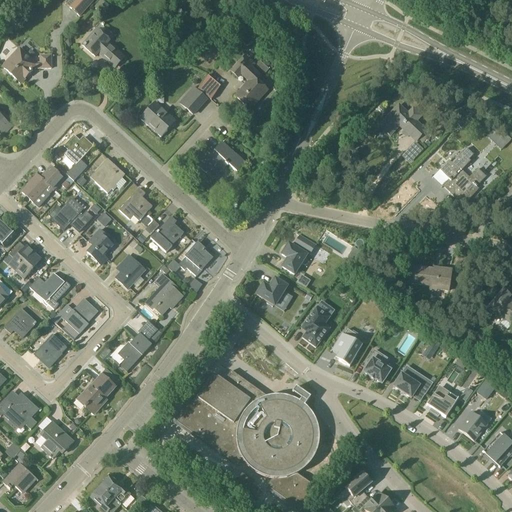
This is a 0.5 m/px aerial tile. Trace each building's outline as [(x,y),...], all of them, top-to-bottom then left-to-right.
[(93,0),(67,0),(64,4),(80,18),(95,2),(93,0)] [(124,58),(107,44),(109,42),(96,30),(82,46),(95,57),(100,51),(110,60),(108,62),(115,68),(124,58)] [(34,70),(51,69),(51,56),(40,56),(40,64),(34,64),(20,50),(3,68),(20,84),(34,70)] [(268,91),(256,81),(268,68),(250,51),(231,72),(237,78),(241,75),(249,82),(235,97),(250,110),(268,91)] [(211,100),(221,87),(207,77),(197,90),(211,100)] [(208,101),(193,88),(179,104),(194,117),(208,101)] [(174,121),(155,103),(140,120),(161,139),(167,132),(165,131),(174,121)] [(9,110),(14,115),(17,115),(19,113),(19,110),(14,105),(11,105),(9,108),(9,110)] [(402,124),(411,132),(408,135),(416,142),(418,140),(424,134),(426,132),(417,123),(423,117),(413,107),(407,113),(402,108),(399,106),(380,126),(390,136),(402,124)] [(0,130),(0,131),(4,135),(11,127),(0,116),(0,130)] [(457,124),(462,129),(469,122),(464,118),(457,124)] [(501,151),(511,142),(496,127),(487,137),(501,151)] [(423,144),(428,138),(424,134),(418,140),(423,144)] [(93,147),(87,141),(86,143),(82,139),(79,142),(74,137),(64,148),(68,151),(64,156),(65,156),(76,166),(93,147)] [(222,143),(197,171),(197,172),(200,168),(212,179),(225,164),(228,166),(228,165),(237,173),(245,164),(222,143)] [(410,165),(423,151),(415,143),(402,157),(410,165)] [(486,177),(478,170),(469,179),(460,170),(473,156),(466,149),(451,165),(449,162),(439,172),(450,182),(446,186),(451,191),(449,193),(458,201),(463,206),(478,189),(476,188),(486,177)] [(51,161),(58,167),(66,158),(59,152),(51,161)] [(107,160),(97,171),(102,175),(95,183),(107,194),(111,190),(113,191),(116,187),(115,186),(125,176),(107,160)] [(65,180),(51,168),(47,172),(40,179),(37,176),(22,193),(36,206),(39,208),(49,197),(44,192),(48,187),(52,191),(53,193),(65,180)] [(404,188),(413,188),(414,177),(405,176),(404,188)] [(85,182),(79,177),(74,183),(79,188),(85,182)] [(70,186),(66,182),(65,181),(61,186),(66,190),(70,186)] [(69,190),(77,196),(81,190),(73,184),(69,190)] [(145,201),(142,198),(145,194),(139,189),(119,211),(135,226),(140,221),(152,207),(145,201)] [(92,218),(86,213),(82,217),(79,214),(77,216),(74,212),(77,209),(70,203),(67,206),(66,205),(61,210),(58,207),(49,217),(53,220),(52,221),(63,232),(69,225),(74,229),(78,233),(84,227),(92,218)] [(101,210),(94,205),(89,210),(96,216),(101,210)] [(98,221),(101,224),(104,220),(107,224),(110,221),(104,214),(98,221)] [(146,228),(147,226),(151,222),(146,218),(141,223),(146,228)] [(183,234),(182,234),(174,226),(176,223),(171,218),(150,239),(166,254),(172,247),(171,247),(183,234)] [(159,226),(154,221),(141,234),(146,239),(159,226)] [(0,244),(1,244),(5,248),(15,237),(0,222),(0,244)] [(104,238),(106,236),(100,231),(92,240),(96,244),(87,253),(102,267),(108,260),(104,256),(113,247),(104,238)] [(147,240),(142,235),(137,240),(142,245),(147,240)] [(296,247),(295,249),(288,245),(287,247),(286,247),(282,252),(283,253),(282,256),(288,259),(282,268),(294,276),(302,263),(304,264),(308,257),(306,256),(307,254),(306,254),(307,252),(310,254),(315,246),(299,236),(293,245),(296,247)] [(9,255),(13,260),(7,266),(24,281),(33,271),(32,270),(41,260),(26,247),(25,248),(20,244),(9,255)] [(143,251),(137,245),(133,249),(139,255),(143,251)] [(210,257),(204,251),(205,250),(204,249),(203,250),(197,245),(180,264),(179,266),(185,271),(186,269),(196,278),(203,270),(200,268),(210,257)] [(145,272),(129,257),(120,266),(124,270),(115,279),(127,290),(133,285),(137,289),(144,282),(140,277),(145,272)] [(170,272),(163,266),(160,270),(166,276),(170,272)] [(420,268),(420,270),(415,269),(414,273),(413,273),(410,275),(410,279),(411,281),(418,282),(417,285),(436,288),(436,290),(448,292),(451,271),(439,269),(439,271),(420,268)] [(70,287),(69,286),(68,288),(53,274),(53,275),(45,284),(38,278),(32,285),(30,288),(36,294),(35,294),(49,307),(49,306),(54,311),(58,306),(55,303),(70,287)] [(176,291),(178,289),(162,275),(154,284),(159,289),(144,305),(153,312),(154,310),(161,317),(162,316),(169,308),(171,310),(182,297),(183,297),(176,291)] [(278,276),(276,281),(283,285),(286,281),(278,276)] [(306,289),(309,284),(299,278),(296,283),(306,289)] [(188,286),(196,294),(203,286),(194,279),(188,286)] [(0,280),(0,288),(8,297),(12,293),(0,280)] [(276,281),(275,280),(269,289),(263,285),(262,288),(260,287),(257,293),(258,293),(257,296),(267,303),(267,304),(272,308),(273,306),(274,307),(287,287),(283,285),(276,281)] [(363,295),(367,290),(362,286),(358,291),(363,295)] [(0,290),(0,306),(8,298),(0,290)] [(511,303),(508,300),(511,297),(503,290),(486,309),(495,316),(497,313),(504,319),(500,324),(507,331),(511,325),(511,303)] [(98,313),(84,300),(73,312),(72,311),(64,321),(79,336),(88,326),(87,325),(98,313)] [(324,326),(330,319),(316,309),(301,329),(306,333),(302,339),(316,349),(330,330),(324,326)] [(36,324),(21,310),(4,329),(10,335),(13,332),(22,339),(36,324)] [(437,318),(442,324),(447,319),(442,313),(437,318)] [(404,318),(397,314),(394,319),(401,323),(404,318)] [(62,319),(58,315),(57,316),(53,321),(52,322),(56,325),(62,319)] [(140,355),(142,356),(152,346),(151,345),(156,340),(143,328),(138,333),(139,335),(130,345),(120,357),(124,361),(119,366),(126,373),(131,368),(130,366),(140,355)] [(362,346),(354,341),(357,336),(347,330),(344,336),(341,334),(336,344),(331,352),(331,353),(332,352),(338,355),(336,357),(340,359),(338,361),(349,368),(355,359),(362,346)] [(67,349),(52,335),(33,356),(39,361),(40,361),(49,369),(61,355),(62,356),(62,355),(61,355),(67,349)] [(440,345),(433,339),(424,352),(432,357),(440,345)] [(383,357),(375,352),(364,367),(367,369),(364,373),(369,377),(370,378),(369,379),(374,382),(374,381),(375,382),(376,381),(381,385),(390,372),(379,364),(383,357)] [(455,365),(464,370),(467,365),(458,360),(455,365)] [(499,373),(504,367),(501,363),(495,370),(499,373)] [(271,490),(301,511),(317,489),(292,471),(295,470),(296,469),(299,467),(300,466),(303,464),(305,461),(306,460),(307,459),(309,456),(310,454),(310,453),(312,449),(312,448),(313,446),(313,444),(314,443),(314,441),(314,440),(314,438),(314,436),(314,435),(314,433),(314,432),(313,430),(313,428),(312,427),(312,425),(311,424),(311,422),(310,421),(309,419),(308,418),(306,415),(305,414),(304,413),(303,412),(301,411),(298,409),(296,408),(293,406),(291,406),(290,405),(286,404),(283,403),(279,403),(276,403),(273,403),(271,403),(269,404),(268,398),(231,372),(224,382),(213,375),(197,398),(196,397),(177,423),(237,466),(245,454),(246,455),(247,457),(248,458),(249,459),(250,461),(251,462),(252,463),(253,464),(254,466),(257,468),(258,469),(260,470),(263,471),(266,472),(269,473),(271,474),(273,474),(276,474),(274,477),(277,481),(271,490)] [(401,375),(399,379),(393,388),(411,399),(419,387),(401,375)] [(115,388),(102,376),(91,387),(90,386),(78,400),(85,407),(84,408),(86,409),(94,416),(102,406),(100,405),(115,388)] [(489,377),(477,391),(487,399),(499,385),(489,377)] [(457,401),(438,388),(427,406),(431,409),(429,412),(438,418),(440,415),(446,419),(457,401)] [(27,400),(21,394),(11,406),(5,400),(0,404),(0,417),(2,415),(9,421),(18,430),(16,432),(18,434),(22,434),(24,431),(23,428),(25,425),(31,431),(37,424),(31,419),(37,412),(25,401),(27,400)] [(487,426),(479,420),(471,414),(458,430),(474,443),(487,426)] [(52,423),(43,432),(39,436),(46,443),(41,449),(52,459),(51,459),(52,460),(53,460),(53,459),(64,446),(67,450),(74,443),(52,423)] [(511,454),(511,436),(508,441),(499,433),(499,434),(483,452),(482,452),(500,469),(501,468),(500,468),(511,454)] [(475,458),(484,450),(477,443),(469,451),(475,458)] [(21,451),(13,444),(5,454),(12,461),(21,451)] [(22,494),(35,479),(20,465),(3,484),(10,491),(15,485),(23,492),(21,493),(22,494)] [(362,492),(371,484),(363,475),(362,476),(361,474),(354,480),(355,482),(345,490),(350,496),(347,499),(354,508),(366,497),(362,492)] [(127,492),(111,477),(101,488),(120,506),(130,495),(127,492)] [(101,488),(91,498),(105,511),(115,511),(120,506),(101,488)] [(377,511),(388,502),(379,493),(371,502),(366,497),(354,508),(358,511),(377,511)] [(277,511),(297,511),(298,511),(270,495),(264,505),(277,511)] [(147,501),(142,497),(134,506),(139,510),(147,501)] [(394,511),(396,510),(388,502),(377,511),(394,511)]
